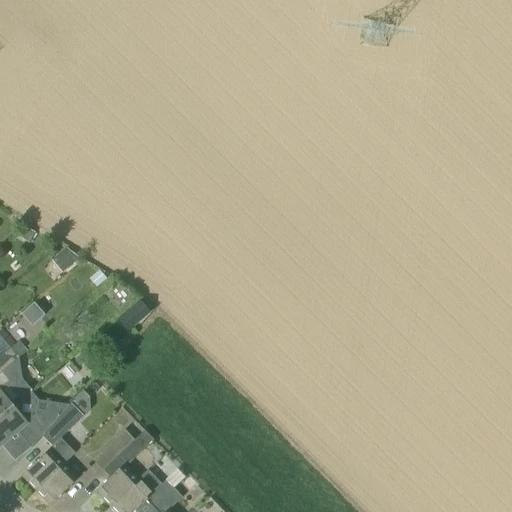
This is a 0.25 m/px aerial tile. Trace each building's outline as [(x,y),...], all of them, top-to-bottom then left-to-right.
[(24,227),(18,237),(29,244),(35,233),(25,227),(24,227)] [(65,272),(74,265),(62,250),(54,257),(65,272)] [(105,282),(97,273),(91,278),(99,287),(105,282)] [(118,320),(127,331),(149,313),(140,302),(118,320)] [(0,374),(19,359),(19,358),(11,348),(0,356),(0,374)] [(0,374),(0,417),(30,392),(32,391),(22,380),(19,359),(0,374)] [(0,445),(17,431),(25,440),(32,448),(43,436),(49,429),(45,424),(36,413),(38,400),(30,392),(0,417),(0,445)] [(84,416),(72,403),(49,429),(43,436),(52,447),(61,439),(85,417),(84,416)] [(120,456),(135,441),(125,430),(93,461),(103,472),(120,456)] [(145,432),(135,441),(120,456),(128,464),(153,441),(145,432)] [(75,454),(61,439),(52,447),(22,476),(36,491),(64,465),(75,454)] [(78,480),(64,465),(36,491),(51,506),(78,480)] [(138,482),(123,466),(111,478),(96,492),(111,507),(138,482)] [(111,507),(115,511),(135,511),(147,501),(155,509),(175,490),(166,481),(161,485),(149,472),(138,482),(111,507)] [(195,485),(189,479),(184,485),(189,490),(195,485)] [(167,511),(182,498),(175,490),(155,509),(157,511),(167,511)]
